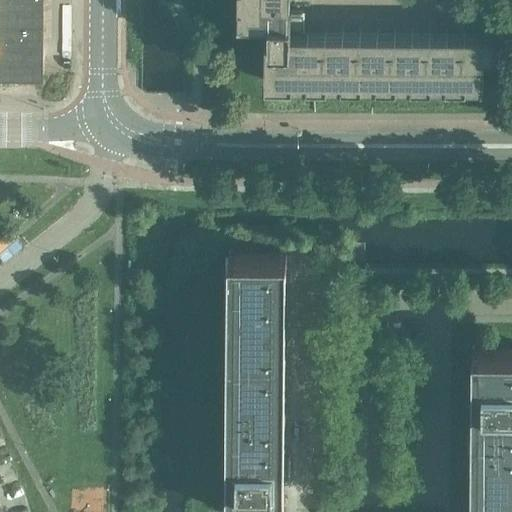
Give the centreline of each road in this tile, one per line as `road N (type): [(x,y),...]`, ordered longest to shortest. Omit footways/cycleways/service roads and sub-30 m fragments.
road 1 (secondary): [(114,126),(127,137),(166,144),(511,150)]
road 2 (unclassified): [(0,281),(85,214),(114,126)]
road 3 (secondary): [(114,126),(99,94),(99,0)]
